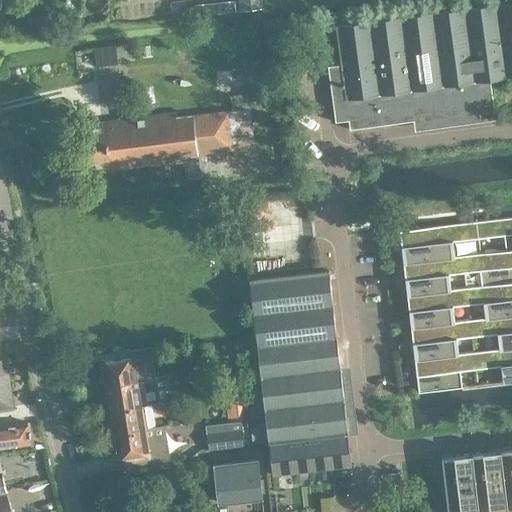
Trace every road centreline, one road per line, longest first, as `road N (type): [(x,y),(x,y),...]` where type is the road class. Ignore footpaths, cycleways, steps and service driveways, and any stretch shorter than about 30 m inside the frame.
road 1 (residential): [(511,128),(337,150),(370,450)]
road 2 (unclassified): [(75,511),(0,150)]
road 3 (residential): [(370,450),(511,434)]
